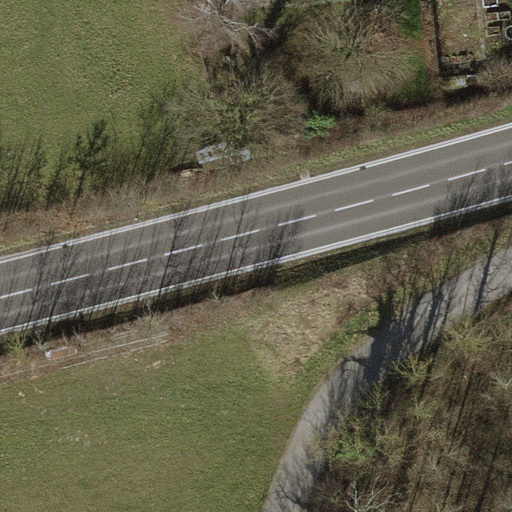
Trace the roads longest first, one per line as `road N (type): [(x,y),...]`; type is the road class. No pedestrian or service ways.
road 1 (secondary): [(0,303),(511,161)]
road 2 (tertiary): [(511,270),(419,324),(335,407),(287,511)]
